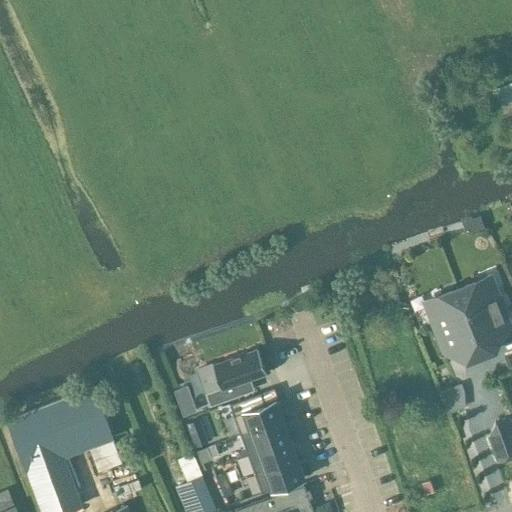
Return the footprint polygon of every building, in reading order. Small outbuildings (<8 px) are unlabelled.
[(476,279),(457,286),(482,350),(487,352),(493,349),(490,341),(499,338),(503,330),(498,319),(504,317),(496,294),(490,297),(485,283),(476,279)] [(434,294),(428,306),(442,344),(450,341),(454,353),(464,357),(482,350),(457,286),(456,284),(454,284),(455,286),(434,294)] [(236,383),(237,383),(247,379),(266,372),(266,373),(267,372),(258,348),(258,347),(257,347),(228,358),(213,363),(212,363),(221,387),(206,393),(211,405),(240,394),(236,383)] [(511,350),(503,354),(508,366),(511,365),(511,350)] [(94,387),(8,419),(42,511),(59,511),(68,509),(80,504),(61,451),(111,432),(94,387)] [(229,403),(240,433),(283,418),(276,398),(265,403),(261,392),(229,403)] [(192,400),(181,404),(185,415),(196,411),(192,400)] [(511,456),(511,422),(509,415),(495,420),(488,435),(497,461),(511,456)] [(245,447),(239,449),(241,455),(247,453),(290,438),(288,430),(283,418),(240,433),(245,447)] [(204,434),(194,438),(197,446),(208,442),(204,434)] [(92,446),(101,469),(104,468),(125,460),(116,437),(92,446)] [(290,438),(247,453),(255,473),(297,457),(295,451),(290,438)] [(207,446),(197,449),(202,461),(211,457),(207,446)] [(255,473),(262,492),(304,477),(297,457),(255,473)] [(183,467),(189,481),(202,475),(196,461),(183,467)] [(216,475),(220,485),(228,482),(224,472),(216,475)] [(210,511),(216,509),(202,475),(189,481),(177,486),(187,511),(210,511)] [(430,480),(420,484),(424,494),(434,491),(430,480)] [(233,492),(228,482),(220,485),(224,495),(233,492)] [(313,511),(303,482),(281,490),(235,507),(236,511),(313,511)]
